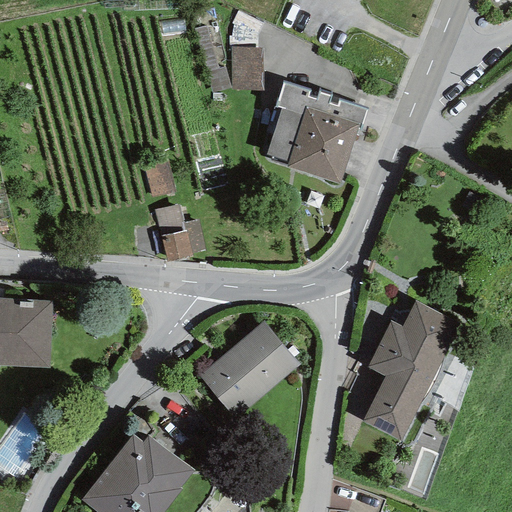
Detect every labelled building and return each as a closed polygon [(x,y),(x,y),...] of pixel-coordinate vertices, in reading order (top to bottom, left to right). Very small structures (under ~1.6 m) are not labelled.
[(233,39),(232,83),(261,84),(262,40),(233,39)] [(309,89),(283,81),(275,104),(280,106),(265,151),(287,159),(285,167),(339,184),(358,127),(359,127),(365,107),(338,99),(337,104),(327,101),(330,92),(320,89),(317,97),(307,94),(309,89)] [(149,160),(151,188),(174,186),(171,158),(149,160)] [(178,202),(150,210),(165,263),(193,255),(178,202)] [(51,301),(0,298),(0,363),(49,366),(51,301)] [(401,325),(390,320),(367,363),(385,373),(361,419),(399,440),(461,323),(415,299),(401,325)] [(299,361),(263,319),(198,374),(234,417),(299,361)] [(194,468),(147,431),(141,439),(132,432),(80,496),(99,511),(162,511),(183,486),(181,484),(194,468)]
